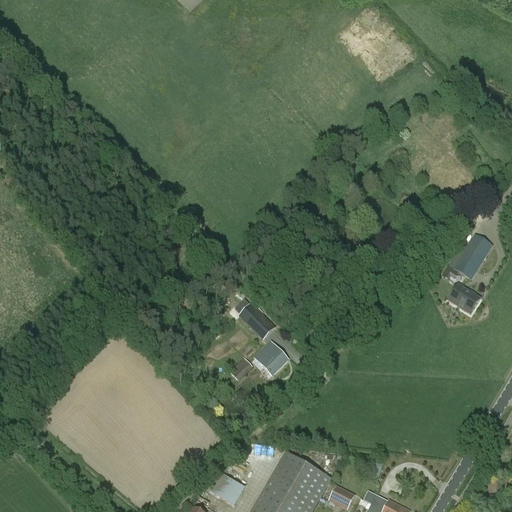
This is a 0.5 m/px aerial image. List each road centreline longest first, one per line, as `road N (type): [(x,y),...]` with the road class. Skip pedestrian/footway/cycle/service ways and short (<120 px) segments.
road 1 (track): [(172,511),(457,231)]
road 2 (unclassified): [(118,511),(0,400)]
road 3 (secondary): [(437,511),(511,388)]
